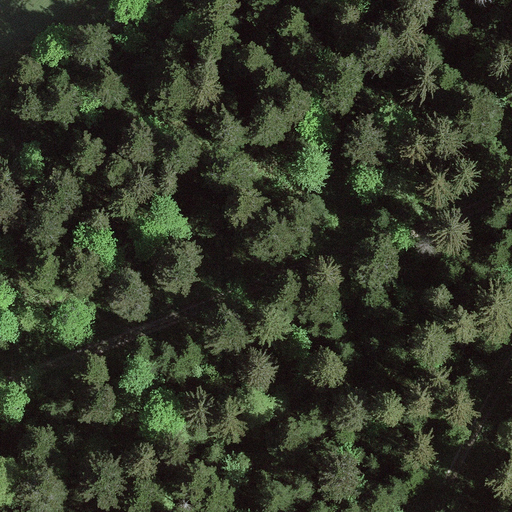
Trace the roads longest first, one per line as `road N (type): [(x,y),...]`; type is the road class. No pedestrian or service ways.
road 1 (track): [(511,170),(429,228),(199,326),(0,389)]
road 2 (track): [(432,511),(511,386)]
